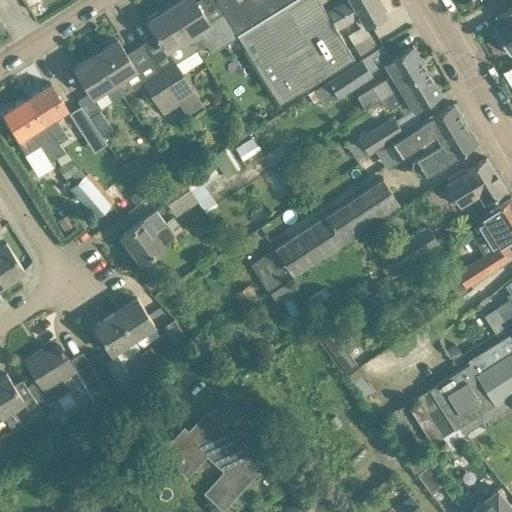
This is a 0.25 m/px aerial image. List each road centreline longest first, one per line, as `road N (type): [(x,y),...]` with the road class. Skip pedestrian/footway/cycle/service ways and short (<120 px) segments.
road 1 (unknown): [(46,294),(116,399),(141,407),(169,403),(205,384)]
road 2 (residential): [(0,328),(46,294),(51,272),(49,250),(0,176)]
road 3 (tertiary): [(511,148),(427,0)]
